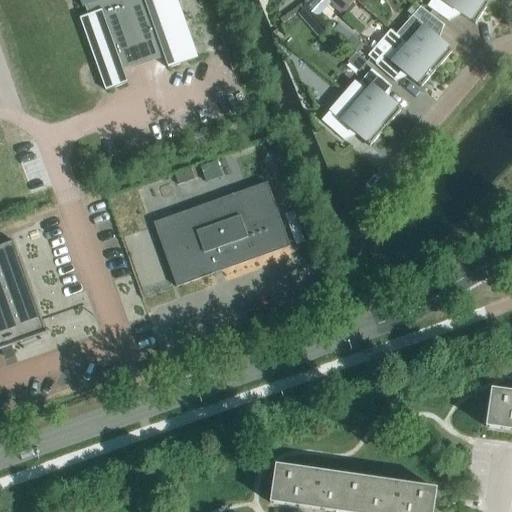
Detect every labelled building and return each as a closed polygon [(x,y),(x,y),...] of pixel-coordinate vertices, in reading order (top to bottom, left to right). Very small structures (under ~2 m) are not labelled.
[(78,0),(82,8),(86,6),(89,15),(79,18),(80,19),(83,18),(108,89),(105,90),(105,91),(128,83),(123,70),(163,56),(167,69),(197,59),(197,57),(194,58),(186,34),(186,33),(178,11),(178,12),(173,0),(78,0)] [(329,0),(344,12),(353,1),(351,0),(329,0)] [(488,6),(479,0),(431,0),(427,7),(449,22),(456,12),(474,25),(488,6)] [(451,53),(434,38),(444,26),(419,8),(396,36),(390,31),(389,31),(436,71),(451,53)] [(227,48),(239,44),(231,21),(216,26),(224,49),(227,48)] [(333,31),(357,52),(363,45),(339,24),(333,31)] [(436,71),(389,31),(390,33),(369,57),(377,63),(375,65),(395,83),(403,73),(421,88),(436,71)] [(383,97),(391,87),(371,70),(348,97),(356,104),(385,129),(400,112),(383,97)] [(356,104),(348,97),(344,102),(341,99),(321,121),(344,141),(352,132),(370,147),(385,129),(356,104)] [(178,186),(194,180),(190,169),(174,174),(178,186)] [(154,224),(176,288),(289,247),(266,183),(154,224)] [(45,333),(13,241),(0,246),(0,350),(1,350),(3,356),(13,352),(11,347),(48,334),(47,332),(45,333)] [(511,431),(511,394),(490,391),(485,428),(511,431)] [(327,511),(349,511),(355,478),(275,467),(269,504),(327,511)] [(431,511),(435,490),(355,478),(349,511),(431,511)]
